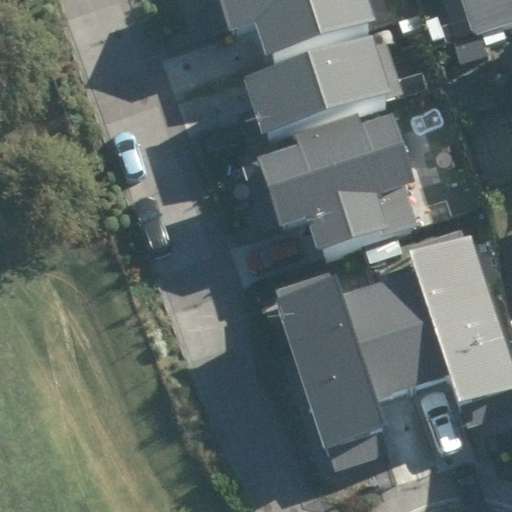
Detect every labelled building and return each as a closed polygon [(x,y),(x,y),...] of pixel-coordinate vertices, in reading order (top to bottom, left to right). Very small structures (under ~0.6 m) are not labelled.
[(260,30),(271,61),(377,25),(368,0),(223,0),(237,38),(260,30)] [(511,0),(461,0),(472,30),(511,17),(511,0)] [(247,84),(266,139),(399,95),(381,40),(247,84)] [(312,221),(324,257),(394,234),(383,200),(417,189),(394,119),(368,128),(364,116),(241,156),(263,222),(283,215),(287,230),(312,221)] [(451,383),(460,409),(511,392),(511,346),(477,241),(410,263),(415,279),(343,302),(336,282),(274,302),(324,454),(390,432),(381,406),(451,383)]
